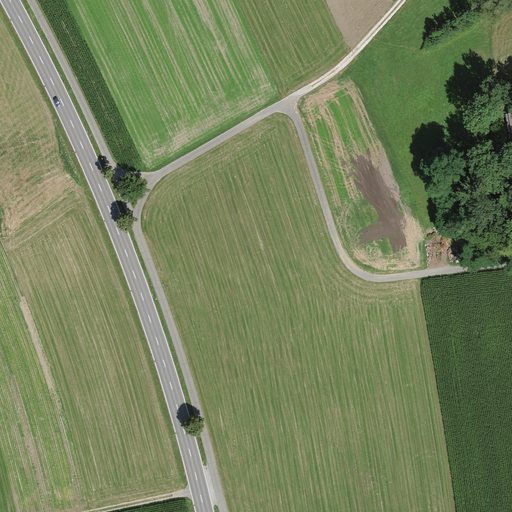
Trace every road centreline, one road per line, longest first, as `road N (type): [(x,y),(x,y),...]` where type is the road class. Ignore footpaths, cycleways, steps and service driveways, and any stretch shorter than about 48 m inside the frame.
road 1 (primary): [(9,0),(115,223),(162,355),(204,511)]
road 2 (track): [(28,0),(137,231),(222,511)]
road 3 (track): [(288,99),(348,266),(380,279),(511,262)]
road 4 (track): [(111,169),(151,178),(288,99)]
road 5 (track): [(288,99),(337,71),(400,0)]
